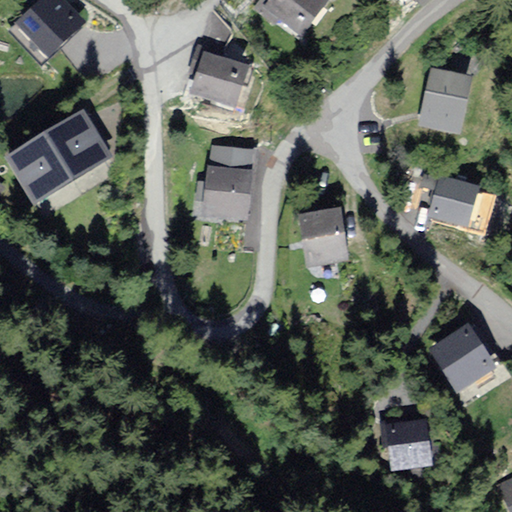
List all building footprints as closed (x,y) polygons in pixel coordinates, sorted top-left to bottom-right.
[(85,26),(60,0),(46,0),(10,34),(41,67),(85,26)] [(328,4),(322,0),(260,0),(254,9),(276,25),(278,21),(302,38),(328,4)] [(246,65),(207,53),(194,94),(232,106),(246,65)] [(471,84),(432,75),(420,128),(459,137),(471,84)] [(110,161),(83,117),(8,162),(35,206),(110,161)] [(249,154),(211,150),(204,218),(246,222),(251,177),(247,177),(249,154)] [(480,192),(443,181),(432,218),(469,229),(480,192)] [(349,266),(342,213),(298,219),(305,272),(349,266)] [(498,370),(473,327),(432,351),(458,394),(498,370)] [(434,469),(429,423),(385,427),(390,474),(434,469)] [(511,483),(503,487),(511,511),(511,483)]
